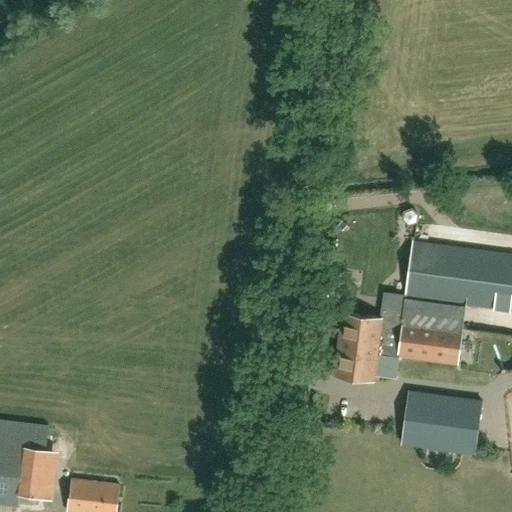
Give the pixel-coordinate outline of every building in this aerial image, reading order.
[(409,253),(412,239),(388,235),(385,249),(409,253)] [(511,310),(511,253),(414,241),(406,296),(511,310)] [(456,364),(461,327),(343,312),(334,375),(373,381),(379,339),(400,341),(398,356),(456,364)] [(475,454),(482,402),(409,392),(403,437),(402,444),(475,454)] [(0,503),(17,506),(19,494),(38,497),(40,481),(41,481),(48,426),(0,419),(0,503)] [(68,511),(115,511),(120,484),(70,477),(66,511),(68,511)]
